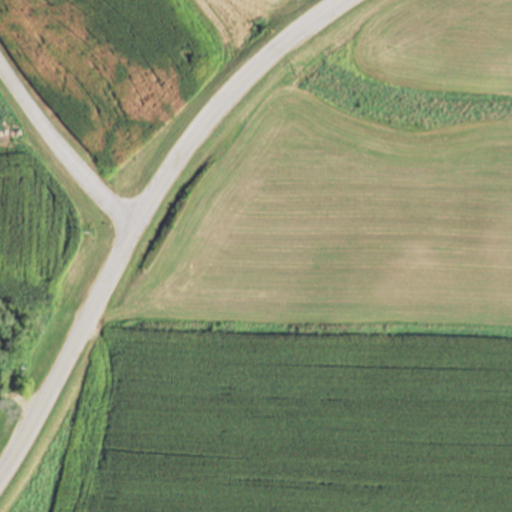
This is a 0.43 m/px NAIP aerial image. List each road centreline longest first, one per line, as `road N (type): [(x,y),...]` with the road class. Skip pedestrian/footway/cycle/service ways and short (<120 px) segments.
road 1 (secondary): [(341,0),(232,91),(167,172),(0,473)]
road 2 (residential): [(136,222),(86,181),(0,68)]
